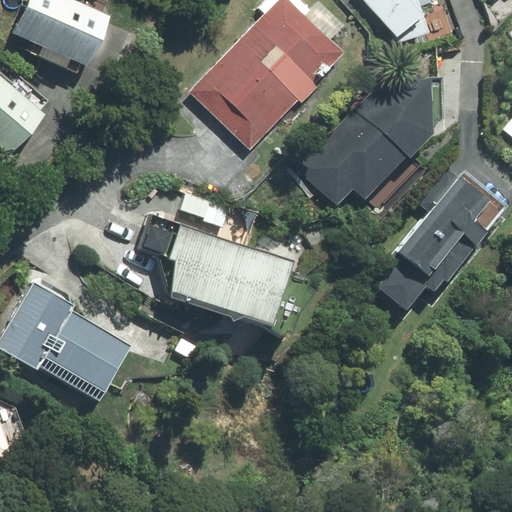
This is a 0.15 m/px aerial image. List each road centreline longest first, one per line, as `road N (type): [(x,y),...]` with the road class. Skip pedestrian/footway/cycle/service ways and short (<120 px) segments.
road 1 (unknown): [(0,279),(149,156),(216,135)]
road 2 (unknown): [(460,0),(476,54),(467,176)]
